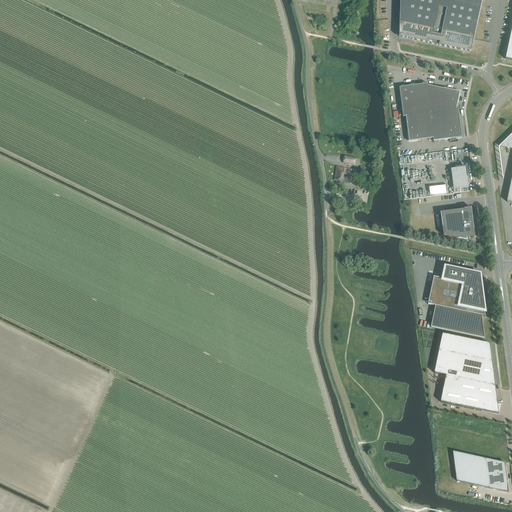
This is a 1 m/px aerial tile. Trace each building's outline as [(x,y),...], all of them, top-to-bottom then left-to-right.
[(400,0),(399,37),(472,52),(474,40),(482,0),(400,0)] [(400,89),(404,117),(406,117),(410,142),(434,138),(434,141),(461,138),(458,109),(456,110),(459,93),(428,87),(427,85),(400,89)] [(511,135),(505,142),(500,147),(507,149),(511,149),(511,178),(507,203),(511,203),(511,135)] [(345,156),(343,163),(354,166),(356,159),(345,156)] [(337,167),(334,181),(343,182),(345,168),(337,167)] [(455,169),(451,170),(454,190),(469,188),(467,177),(468,177),(466,168),(455,169)] [(469,210),(441,213),(442,226),(446,237),(470,242),(476,241),(475,234),(474,234),(472,230),(474,229),(473,222),(469,210)] [(435,308),(431,328),(485,339),(482,317),(482,316),(485,317),(481,282),(479,281),(478,276),(472,274),(457,271),(457,272),(456,276),(455,282),(444,280),(434,277),(434,278),(428,305),(436,306),(435,308)] [(443,335),(434,374),(446,376),(445,381),(444,385),(444,388),(443,393),(441,403),(482,411),(499,415),(499,414),(497,404),(498,404),(497,400),(495,387),(490,345),(443,335)] [(505,464),(453,452),(457,482),(476,486),(509,493),(505,464)]
